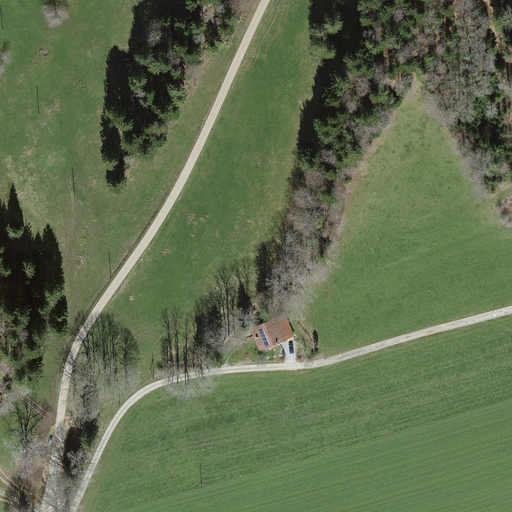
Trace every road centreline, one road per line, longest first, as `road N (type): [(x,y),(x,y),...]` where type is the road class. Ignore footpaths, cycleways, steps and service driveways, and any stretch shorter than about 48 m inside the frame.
road 1 (track): [(265,0),(183,177),(78,343),(56,451),(55,511)]
road 2 (track): [(74,511),(117,415),(148,387),(197,373),(330,360),(511,309)]
